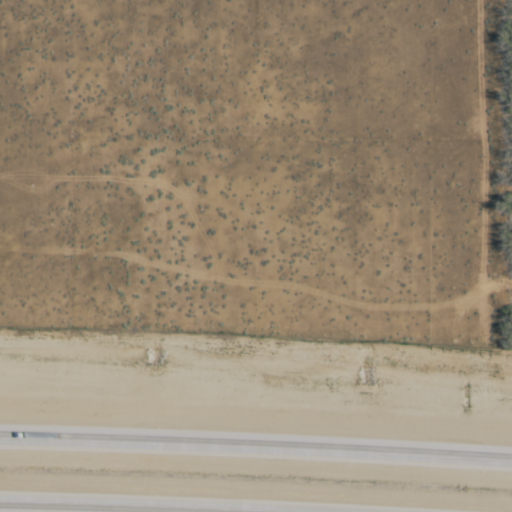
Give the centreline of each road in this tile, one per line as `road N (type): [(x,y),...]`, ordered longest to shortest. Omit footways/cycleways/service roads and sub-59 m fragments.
road 1 (motorway): [(511,458),(0,439)]
road 2 (motorway): [(0,504),(288,511)]
